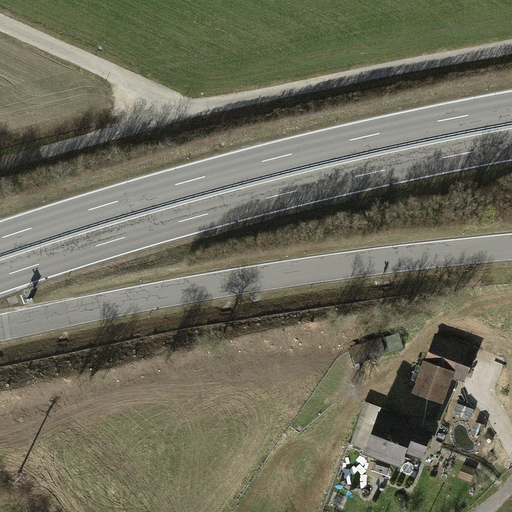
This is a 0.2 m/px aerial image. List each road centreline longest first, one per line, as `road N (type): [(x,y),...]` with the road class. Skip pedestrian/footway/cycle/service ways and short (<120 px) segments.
road 1 (trunk): [(0,277),(255,201),(511,145)]
road 2 (trunk): [(511,107),(259,162),(0,239)]
road 3 (trunk): [(0,327),(258,278),(511,247)]
road 4 (track): [(171,117),(511,42)]
road 5 (track): [(0,22),(124,80),(171,117)]
road 6 (track): [(0,163),(171,117)]
